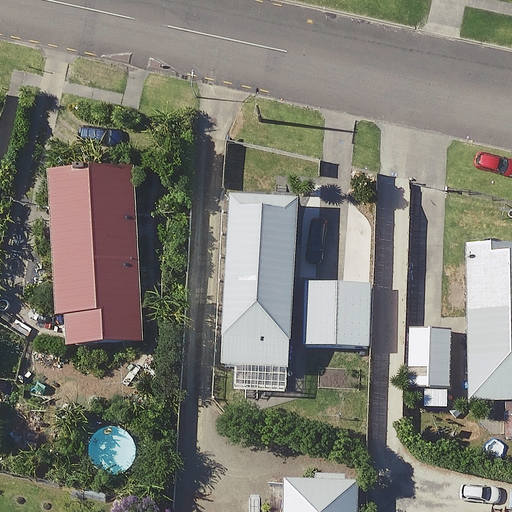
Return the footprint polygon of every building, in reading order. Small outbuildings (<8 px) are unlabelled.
[(136,339),(128,165),(44,169),(52,343),(136,339)] [(290,199),(225,195),(214,364),(239,365),(238,390),(278,392),(290,199)] [(511,246),(459,246),(458,400),(499,400),(499,437),(511,437),(511,246)] [(363,283),(298,281),(296,345),(361,348),(363,283)] [(445,331),(405,329),(403,387),(443,389),(445,331)] [(59,357),(26,354),(22,396),(55,399),(59,357)] [(350,511),(351,480),(278,478),(277,511),(350,511)]
